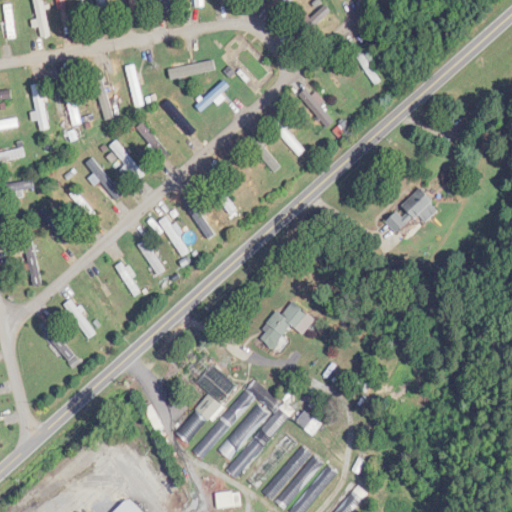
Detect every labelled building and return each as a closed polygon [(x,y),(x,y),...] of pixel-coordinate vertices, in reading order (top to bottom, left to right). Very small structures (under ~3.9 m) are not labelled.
[(37,0),(41,38),(49,37),(45,0),(37,0)] [(109,25),(105,0),(98,0),(102,26),(109,25)] [(204,0),(195,0),(196,8),(205,8),(204,0)] [(294,0),(284,0),(278,9),(286,14),(294,0)] [(13,5),(6,6),(8,34),(16,34),(13,5)] [(173,68),(174,77),(215,72),(214,63),(173,68)] [(145,105),(136,65),(128,67),(136,107),(145,105)] [(114,117),(102,72),(92,74),(105,120),(114,117)] [(84,124),(70,77),(62,80),(75,126),(84,124)] [(32,85),(42,131),(51,129),(41,83),(32,85)] [(300,96),(330,128),(336,121),(307,90),(300,96)] [(163,108),(192,137),(199,131),(169,101),(163,108)] [(0,130),(20,127),(18,118),(0,121),(0,130)] [(111,147),(141,180),(147,175),(117,141),(111,147)] [(0,162),(26,157),(24,148),(0,153),(0,162)] [(89,164),(118,199),(123,195),(95,160),(89,164)] [(236,210),(216,176),(208,180),(229,214),(236,210)] [(4,191),(35,191),(35,183),(4,182),(4,191)] [(440,214),(424,190),(403,204),(414,221),(421,217),(425,223),(440,214)] [(71,196),(93,219),(99,214),(76,191),(71,196)] [(41,213),(65,246),(73,240),(48,208),(41,213)] [(407,225),(397,214),(387,222),(397,234),(407,225)] [(42,285),(33,238),(25,239),(34,287),(42,285)] [(140,246),(160,276),(167,271),(147,241),(140,246)] [(117,267),(135,297),(144,292),(127,261),(117,267)] [(92,284),(112,322),(120,317),(99,280),(92,284)] [(66,306),(90,340),(97,335),(73,300),(66,306)] [(306,336),(317,319),(293,303),(284,317),(277,312),(259,339),(276,350),(292,326),(306,336)] [(43,331),(70,362),(77,356),(50,325),(43,331)] [(197,412),(179,435),(191,444),(238,385),(213,365),(198,384),(211,394),(197,412)] [(294,412),(254,380),(195,453),(205,461),(256,399),(260,402),(221,451),(234,462),(226,471),(238,481),(294,412)] [(323,424),(306,412),(297,424),(314,437),(323,424)] [(259,490),(300,444),(290,435),(249,481),(259,490)] [(275,502),(286,511),(327,465),(304,445),(263,493),(275,502)] [(292,511),(308,511),(339,472),(328,464),(292,511)] [(337,511),(353,511),(370,494),(360,485),(337,511)] [(242,508),(242,493),(218,494),(218,509),(242,508)] [(143,511),(132,499),(118,511),(143,511)]
